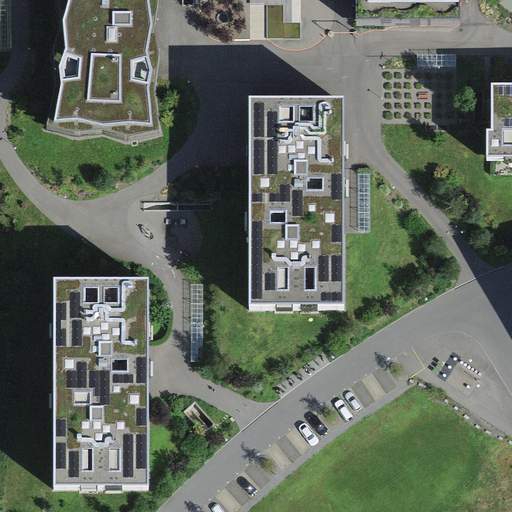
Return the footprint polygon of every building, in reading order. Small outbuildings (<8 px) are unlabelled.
[(69,0),(70,3),(62,29),(65,59),(58,77),(61,93),(55,132),(78,131),(103,136),(129,134),(153,135),(151,98),(153,80),(148,60),(154,34),(148,0),(69,0)] [(458,29),(459,16),(367,16),(367,0),(357,0),(358,30),(458,29)] [(458,0),(367,0),(367,16),(459,16),(458,0)] [(511,93),(493,93),(493,138),(488,138),(488,164),(511,163),(511,93)] [(248,318),(345,318),(345,106),(248,106),(248,318)] [(149,289),(54,290),(54,499),(150,498),(149,289)]
